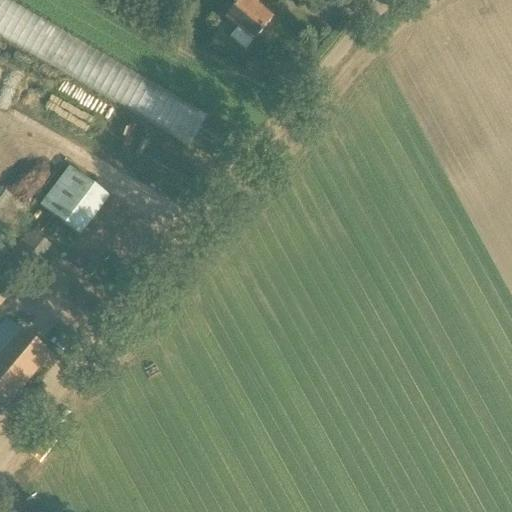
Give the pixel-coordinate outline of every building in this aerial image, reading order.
[(245,52),(254,42),(272,20),(255,6),(259,0),(247,0),(229,22),(242,33),(234,41),(245,52)] [(26,189),(37,196),(53,170),(41,163),(26,189)] [(0,247),(28,211),(0,189),(0,247)] [(0,308),(50,249),(30,231),(0,266),(0,268),(1,270),(0,270),(0,308)] [(0,415),(50,355),(6,318),(0,324),(0,415)]
